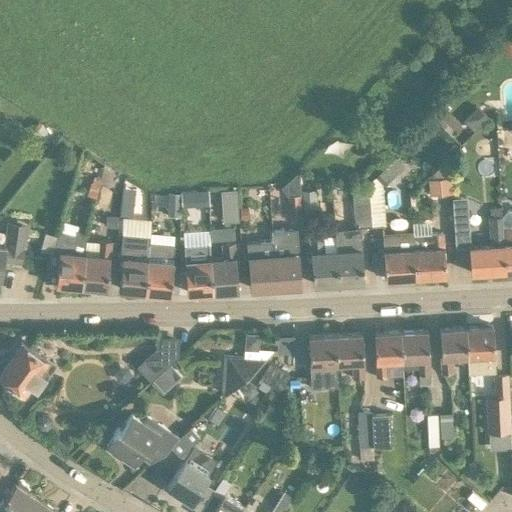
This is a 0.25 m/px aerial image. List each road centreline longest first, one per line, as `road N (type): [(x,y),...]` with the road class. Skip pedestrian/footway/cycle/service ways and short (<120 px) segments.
road 1 (residential): [(511,297),(0,312)]
road 2 (residential): [(0,421),(129,511)]
